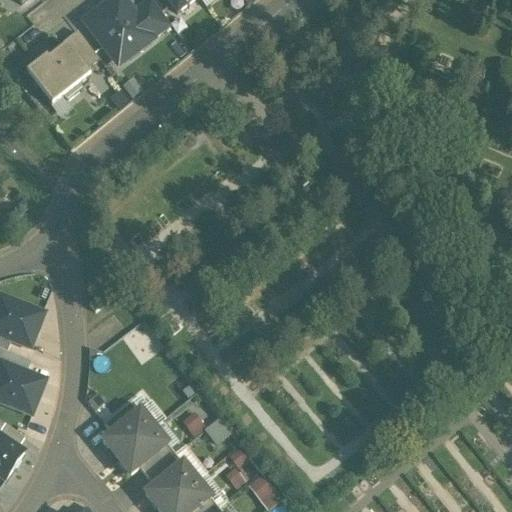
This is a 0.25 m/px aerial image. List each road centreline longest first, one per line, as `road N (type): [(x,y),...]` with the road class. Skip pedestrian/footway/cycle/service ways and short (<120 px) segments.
road 1 (residential): [(292,0),(83,173),(65,197),(61,258)]
road 2 (residential): [(61,258),(74,318),(75,379),(57,456)]
